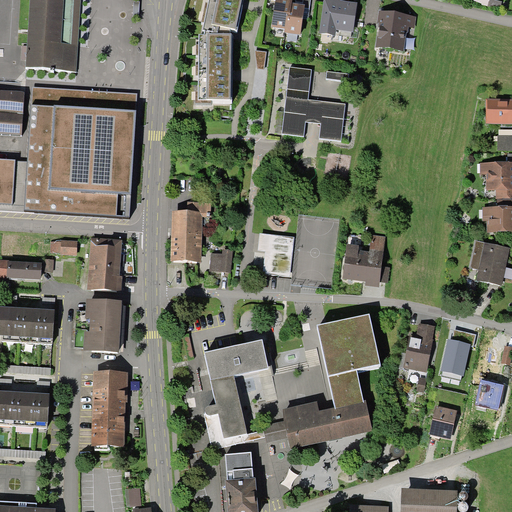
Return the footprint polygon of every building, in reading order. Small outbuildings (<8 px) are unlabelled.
[(30,0),(26,70),(76,73),(80,0),(30,0)] [(243,0),(209,0),(203,33),(206,34),(205,37),(230,36),(230,31),(237,33),(243,0)] [(275,0),(276,0),(272,27),(285,29),(287,14),(290,14),(292,3),(292,0),(275,0)] [(311,0),(296,0),(296,3),(305,5),(304,9),(310,9),(311,0)] [(359,4),(334,0),(324,0),(319,33),(336,36),(337,30),(354,32),(359,4)] [(296,3),(292,3),(290,14),(287,14),(285,29),(284,33),(301,35),(304,9),(305,5),(296,3)] [(416,15),(381,11),(376,47),(405,50),(407,34),(409,34),(410,28),(414,28),(416,15)] [(230,36),(205,37),(199,37),(199,68),(232,68),(232,36),(230,36)] [(266,52),(255,50),(257,68),(264,69),(266,52)] [(232,68),(199,68),(199,100),(231,100),(232,68)] [(311,71),(289,68),(281,135),(304,138),(306,123),(313,124),(321,125),(319,140),(341,142),(346,106),(308,101),(311,71)] [(25,93),(0,91),(0,135),(23,136),(25,93)] [(135,97),(34,91),(30,163),(0,161),(0,210),(128,218),(135,97)] [(511,99),(486,99),(486,124),(511,124),(511,99)] [(511,136),(498,136),(498,151),(511,151),(511,136)] [(511,163),(481,164),(481,175),(486,175),(486,191),(496,191),(496,199),(511,199),(511,163)] [(497,208),(482,208),(482,222),(487,222),(487,234),(511,233),(511,201),(497,201),(497,208)] [(188,213),(172,212),(171,263),(202,264),(203,219),(212,219),(212,205),(188,204),(188,213)] [(295,238),(260,234),(258,252),(266,253),(263,275),(290,278),(295,238)] [(386,237),(372,236),(370,253),(358,251),(359,247),(348,246),(344,280),(366,283),(366,287),(380,289),(381,283),(389,284),(391,268),(383,267),(386,237)] [(122,241),(92,239),(89,290),(122,292),(123,277),(120,277),(122,241)] [(78,242),(62,241),(61,243),(51,242),(50,254),(61,254),(60,256),(77,257),(78,242)] [(510,249),(476,242),(470,269),(479,271),(477,281),(502,287),(510,249)] [(223,255),(211,254),(209,272),(231,274),(233,251),(223,250),(223,255)] [(10,261),(0,260),(0,278),(41,281),(42,264),(9,262),(10,261)] [(44,260),(43,273),(53,273),(54,260),(44,260)] [(122,303),(87,301),(86,312),(76,312),(74,349),(84,350),(84,353),(119,355),(122,303)] [(55,311),(0,307),(0,337),(2,337),(2,343),(53,346),(55,311)] [(316,405),(283,412),(285,422),(289,439),(292,451),(373,432),(366,402),(364,402),(358,374),(381,368),(369,317),(318,329),(336,410),(318,414),(316,405)] [(435,327),(419,323),(416,336),(409,335),(403,369),(427,374),(434,341),(432,341),(435,327)] [(453,340),(448,339),(441,371),(443,371),(441,376),(461,380),(462,375),(464,375),(470,346),(473,347),(476,334),(455,330),(453,340)] [(209,418),(211,418),(218,417),(224,441),(247,435),(235,378),(269,369),(262,342),(205,356),(216,407),(209,409),(207,410),(206,411),(205,414),(207,417),(209,418)] [(511,358),(511,348),(505,346),(501,364),(510,366),(511,358)] [(51,369),(0,366),(0,372),(0,379),(50,382),(51,369)] [(128,375),(94,374),(93,446),(125,447),(126,404),(128,404),(128,375)] [(427,379),(419,378),(416,392),(424,394),(427,379)] [(504,385),(482,380),(476,407),(498,412),(504,385)] [(50,396),(0,392),(0,426),(48,430),(50,396)] [(457,412),(436,407),(430,435),(451,440),(457,412)] [(264,432),(247,435),(224,441),(218,417),(211,418),(209,418),(207,417),(205,414),(204,415),(212,450),(265,438),(267,444),(289,439),(285,422),(263,427),(264,432)] [(46,452),(0,449),(0,457),(45,460),(46,452)] [(252,454),(225,456),(228,483),(225,483),(227,511),(258,511),(256,480),(254,480),(252,454)] [(140,489),(125,490),(127,508),(142,507),(140,489)] [(457,511),(459,492),(402,490),(400,511),(457,511)] [(38,505),(0,502),(0,511),(56,511),(56,510),(38,509),(38,505)]
